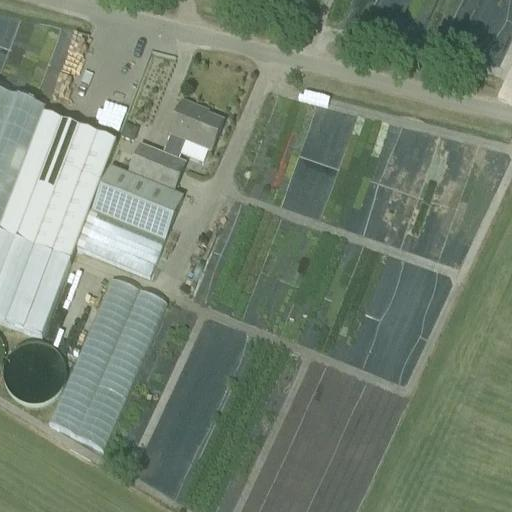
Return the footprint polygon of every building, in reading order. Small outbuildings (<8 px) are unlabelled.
[(90,85),(97,67),(75,59),(69,77),(90,85)] [(0,95),(0,232),(42,119),(45,112),(0,95)] [(89,216),(75,252),(83,255),(149,283),(163,248),(164,247),(183,201),(172,197),(184,167),(178,164),(186,145),(211,155),(215,144),(223,125),(196,114),(197,111),(182,105),(168,138),(170,139),(162,158),(140,149),(132,167),(128,179),(109,172),(90,217),(89,216)] [(42,119),(0,232),(0,326),(41,342),(75,252),(89,216),(115,146),(42,119)] [(125,127),(120,139),(132,144),(137,131),(125,127)]
